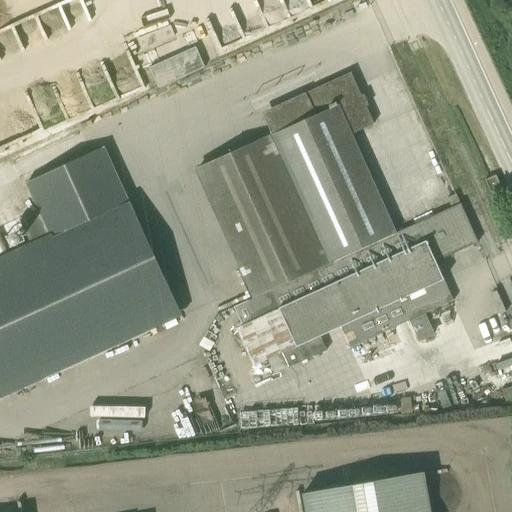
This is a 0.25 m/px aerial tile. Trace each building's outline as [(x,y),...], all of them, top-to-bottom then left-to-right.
[(116,93),(145,80),(122,26),(92,39),(116,93)] [(149,69),(158,88),(204,68),(195,48),(149,69)] [(253,296),(395,233),(351,134),(373,124),(350,73),(306,93),(307,97),(265,117),(273,135),(196,170),(253,296)] [(32,247),(129,203),(104,149),(27,184),(39,211),(19,220),(32,247)] [(486,180),(485,181),(491,194),(502,189),(496,176),(489,179),(486,180)] [(460,203),(456,194),(447,198),(451,208),(460,203)] [(395,233),(253,296),(254,298),(249,301),(257,319),(242,326),(259,364),(341,327),(351,349),(454,301),(436,262),(478,243),(461,204),(395,233)] [(306,511),(429,511),(422,473),(303,494),(306,511)]
